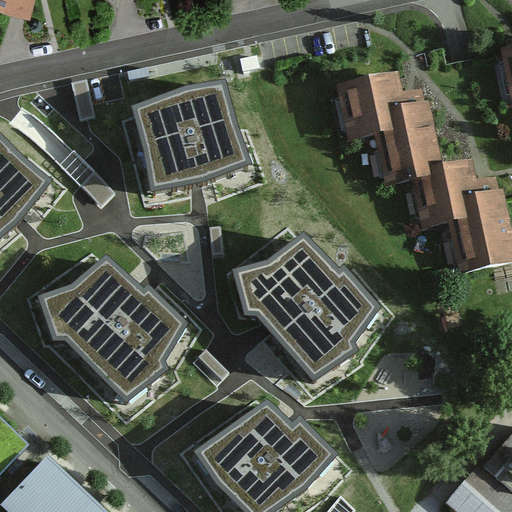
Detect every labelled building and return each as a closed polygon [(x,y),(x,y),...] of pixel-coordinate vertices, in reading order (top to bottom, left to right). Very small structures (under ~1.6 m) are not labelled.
[(0,0),(0,14),(30,21),(35,0),(0,0)] [(412,77),(345,90),(355,142),(390,135),(400,186),(419,182),(460,174),(445,100),(418,106),(412,77)] [(187,86),(132,106),(144,148),(152,191),(198,183),(252,163),(238,125),(226,79),(187,86)] [(0,239),(20,223),(53,182),(24,156),(0,130),(0,239)] [(460,174),(419,182),(428,227),(465,220),(475,272),(511,264),(511,199),(489,198),(484,169),(460,174)] [(271,326),(312,368),(365,347),(361,334),(379,298),(300,233),(268,262),(232,280),(240,317),(259,314),(271,326)] [(64,340),(119,392),(167,367),(163,359),(186,322),(143,286),(107,257),(75,286),(38,304),(49,341),(64,340)] [(412,375),(442,352),(415,316),(384,340),(412,375)] [(217,487),(251,511),(298,511),(317,500),(337,454),(301,416),(290,423),(262,398),(188,451),(217,487)] [(0,408),(0,484),(38,447),(0,408)] [(511,511),(511,431),(444,511),(511,511)] [(111,511),(61,466),(18,511),(111,511)]
